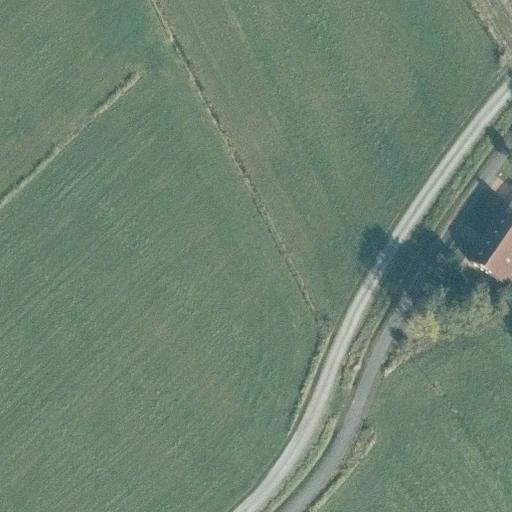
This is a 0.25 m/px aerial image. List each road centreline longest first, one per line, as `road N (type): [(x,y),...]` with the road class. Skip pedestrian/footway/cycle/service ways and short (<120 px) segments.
road 1 (track): [(247,511),(276,488),(322,403),(345,331),(424,200),(511,88)]
road 2 (residential): [(284,511),(327,470),(435,244),(511,145)]
